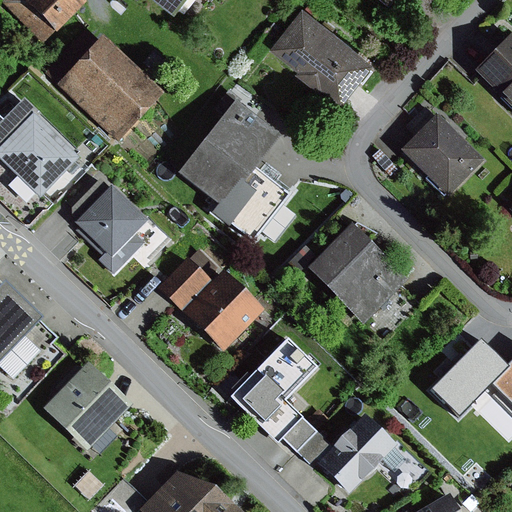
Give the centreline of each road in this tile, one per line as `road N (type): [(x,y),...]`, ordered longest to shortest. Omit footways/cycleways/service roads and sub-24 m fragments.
road 1 (residential): [(511,314),(474,290),(357,171),(371,128),(490,0)]
road 2 (residential): [(290,511),(0,229)]
